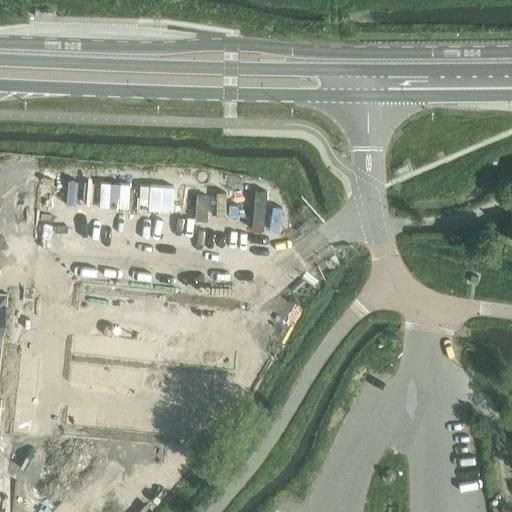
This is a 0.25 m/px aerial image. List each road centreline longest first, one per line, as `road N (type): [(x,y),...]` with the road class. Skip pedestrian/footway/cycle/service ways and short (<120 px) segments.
road 1 (secondary): [(0,84),(312,94),(367,82)]
road 2 (secondary): [(367,82),(310,70),(0,59)]
road 3 (unclassified): [(211,511),(359,308),(389,288)]
road 4 (unclassified): [(389,288),(370,186),(367,82)]
road 5 (track): [(506,511),(492,416),(429,340)]
road 6 (secondary): [(511,81),(367,82)]
road 7 (residential): [(389,288),(435,305),(511,312)]
